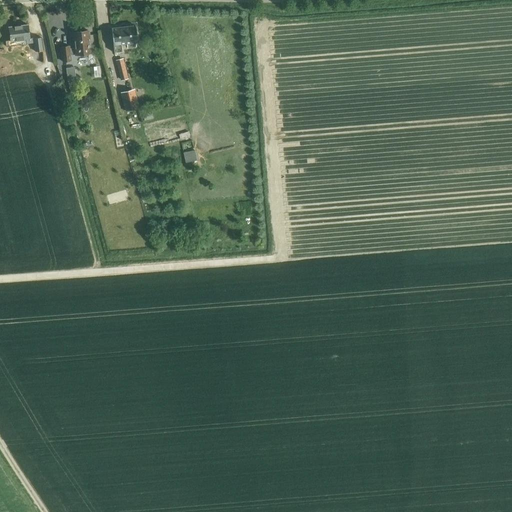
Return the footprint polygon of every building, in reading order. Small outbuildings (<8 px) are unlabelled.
[(10,40),(5,41),(6,47),(27,44),(35,43),(36,52),(43,51),(41,37),(30,38),(28,25),(9,27),(10,40)] [(136,47),(136,43),(137,43),(135,26),(111,28),(114,53),(123,52),(122,44),(126,44),(127,48),(136,47)] [(89,53),(91,53),(88,31),(72,32),(74,48),(69,49),(69,46),(60,47),(62,61),(70,61),(70,55),(77,54),(80,56),(86,56),(89,53)] [(123,59),(116,61),(121,81),(128,79),(123,59)] [(120,92),(125,112),(139,108),(134,89),(120,92)]
